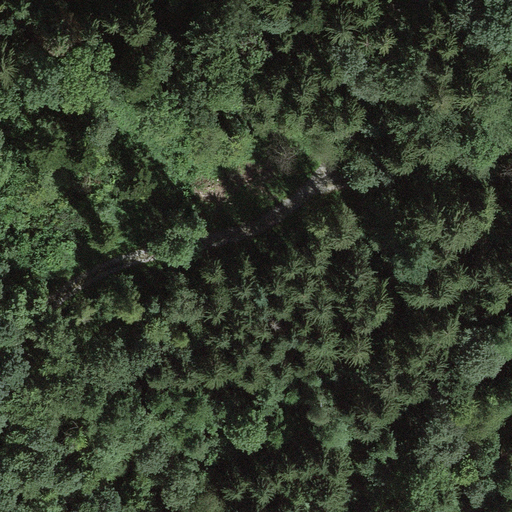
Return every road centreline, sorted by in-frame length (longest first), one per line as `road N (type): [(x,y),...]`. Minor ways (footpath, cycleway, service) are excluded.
road 1 (track): [(0,346),(78,272),(252,225),(316,178),(420,0)]
road 2 (track): [(316,178),(397,164),(511,170)]
